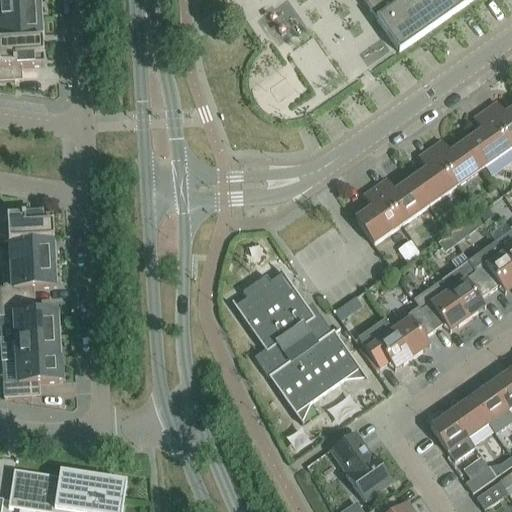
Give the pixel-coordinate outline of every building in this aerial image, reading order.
[(0,0),(0,23),(42,21),(41,3),(38,3),(37,0),(0,0)] [(361,0),(399,54),(476,0),(361,0)] [(43,36),(42,21),(0,23),(0,46),(43,44),(43,43),(40,43),(40,36),(43,36)] [(44,68),(43,44),(0,46),(0,83),(14,83),(14,70),(44,68)] [(511,111),(505,116),(497,104),(486,113),(511,150),(511,111)] [(511,150),(486,113),(474,121),(482,132),(466,143),(484,170),(511,150)] [(484,170),(466,143),(450,154),(442,143),(430,151),(457,189),(484,170)] [(457,189),(430,151),(419,159),(427,171),(411,182),(429,208),(457,189)] [(429,208),(411,182),(395,193),(387,181),(375,190),(401,228),(429,208)] [(401,228),(375,190),(364,198),(372,209),(355,221),(374,247),(401,228)] [(0,223),(7,223),(8,245),(54,243),(53,219),(22,221),(21,208),(0,208),(0,223)] [(511,229),(509,232),(510,234),(495,244),(501,252),(511,267),(511,229)] [(54,243),(8,245),(8,246),(11,246),(12,267),(2,268),(3,269),(55,266),(55,251),(52,251),(52,244),(54,243)] [(511,291),(511,267),(501,252),(495,244),(468,263),(468,264),(490,295),(500,288),(505,296),(511,291)] [(490,295),(468,264),(441,282),(449,293),(448,294),(468,322),(486,310),(480,302),(490,295)] [(56,284),(55,266),(3,269),(4,291),(0,290),(0,304),(27,303),(26,291),(54,289),(54,284),(56,284)] [(256,360),(269,379),(301,424),(302,423),(301,423),(308,407),(347,380),(364,379),(364,380),(365,379),(334,334),(324,341),(319,334),(321,332),(322,332),(323,330),(323,329),(324,328),(324,327),(323,325),(323,324),(323,323),(313,310),(309,312),(283,274),(282,275),(282,276),(271,284),(266,278),(243,294),(247,301),(236,309),(235,308),(234,309),(266,354),(256,360)] [(468,322),(448,294),(449,293),(441,282),(442,283),(414,302),(419,310),(421,313),(435,333),(445,326),(450,334),(468,322)] [(27,315),(27,303),(0,304),(0,318),(15,318),(16,340),(59,337),(58,319),(56,319),(55,314),(27,315)] [(425,340),(435,333),(421,313),(419,310),(391,329),(413,361),(431,348),(425,340)] [(413,361),(391,329),(385,321),(358,340),(380,372),(390,365),(395,373),(413,361)] [(60,351),(59,337),(16,340),(18,362),(58,360),(58,352),(60,351)] [(58,363),(58,360),(18,362),(19,385),(3,385),(4,400),(32,399),(31,385),(59,384),(59,380),(62,379),(61,365),(58,363)] [(511,409),(511,374),(511,373),(491,387),(509,412),(511,409)] [(509,412),(491,387),(471,401),(488,427),(509,412)] [(488,427),(471,401),(451,415),(468,441),(488,427)] [(468,441),(451,415),(430,429),(448,455),(455,465),(475,450),(468,441)] [(371,458),(355,435),(331,452),(347,475),(345,476),(365,504),(392,485),(373,457),(371,458)] [(496,480),(511,468),(511,459),(501,467),(489,469),(496,480)] [(473,496),(496,480),(489,469),(465,486),(473,496)] [(122,511),(127,485),(60,475),(59,482),(49,480),(49,479),(14,473),(14,475),(18,475),(14,497),(11,496),(9,510),(13,510),(15,498),(44,503),(43,509),(63,511),(122,511)] [(504,491),(511,486),(511,476),(500,485),(504,491)] [(485,511),(508,497),(504,491),(500,485),(476,501),(483,511),(485,511)] [(411,511),(407,506),(401,510),(393,499),(374,511),(411,511)]
